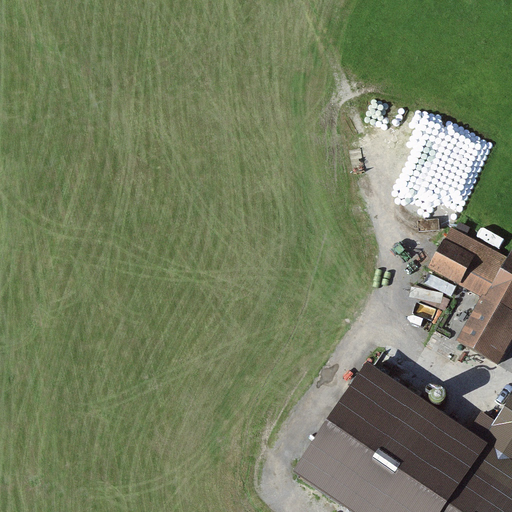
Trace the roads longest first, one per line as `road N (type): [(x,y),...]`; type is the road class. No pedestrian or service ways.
road 1 (track): [(294,511),(267,493),(376,327)]
road 2 (track): [(376,327),(494,396),(511,368)]
